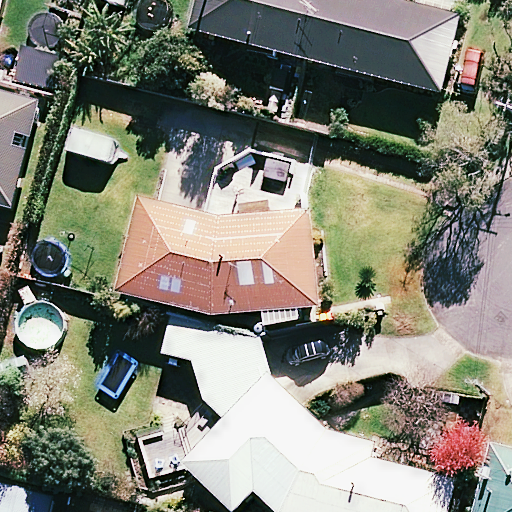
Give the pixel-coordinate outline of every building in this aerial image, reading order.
[(0,0),(0,29),(1,30),(8,0),(0,0)] [(397,5),(376,0),(209,0),(201,38),(447,98),(466,17),(398,0),(397,5)] [(85,19),(54,4),(39,33),(71,49),(85,19)] [(340,100),(311,94),(304,131),(333,136),(340,100)] [(0,96),(0,208),(15,213),(42,107),(0,96)] [(305,316),(319,316),(323,223),(140,216),(136,311),(268,316),(267,337),(304,339),(305,316)] [(203,402),(230,427),(189,470),(235,511),(247,511),(262,497),(278,511),(454,511),(461,486),(381,465),(385,451),(335,439),(267,380),(273,343),(175,327),(169,361),(197,365),(203,402)] [(511,511),(511,454),(495,450),(479,511),(511,511)] [(56,511),(58,503),(0,490),(0,511),(56,511)]
